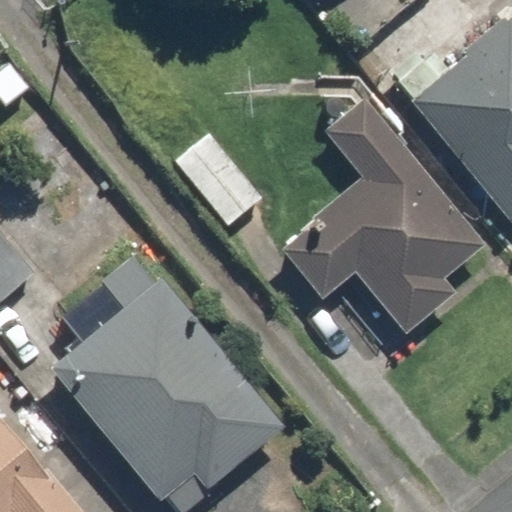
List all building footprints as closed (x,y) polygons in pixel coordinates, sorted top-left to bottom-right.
[(511,30),(504,20),(399,104),(501,231),(511,222),(511,30)] [(436,279),(473,249),(352,101),(310,136),(347,183),(282,275),(311,310),(344,282),(395,345),(452,299),(436,279)] [(257,204),(204,131),(163,160),(217,233),(257,204)] [(0,290),(21,271),(0,247),(0,290)] [(127,263),(45,326),(63,350),(37,370),(145,511),(172,511),(264,442),(127,263)] [(61,511),(0,440),(0,511),(61,511)]
